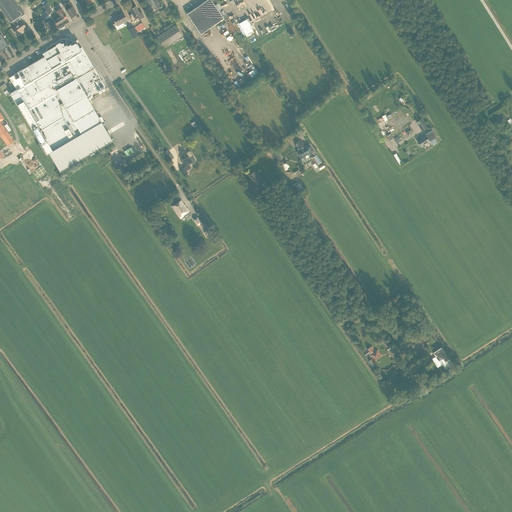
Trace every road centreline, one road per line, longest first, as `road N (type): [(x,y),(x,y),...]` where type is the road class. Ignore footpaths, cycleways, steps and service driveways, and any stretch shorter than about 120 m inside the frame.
road 1 (track): [(408,366),(162,0)]
road 2 (tertiary): [(0,69),(121,0)]
